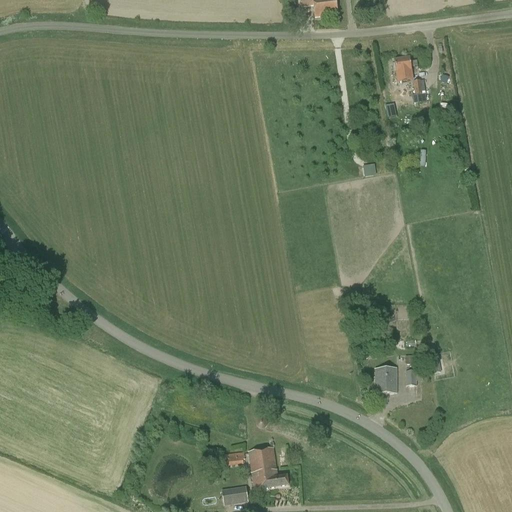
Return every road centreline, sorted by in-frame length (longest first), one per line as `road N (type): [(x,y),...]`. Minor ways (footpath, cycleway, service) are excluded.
road 1 (unclassified): [(0,33),(37,27),(345,35),(511,14)]
road 2 (unclassified): [(448,511),(420,466),(360,418),(178,364),(131,342),(28,258)]
